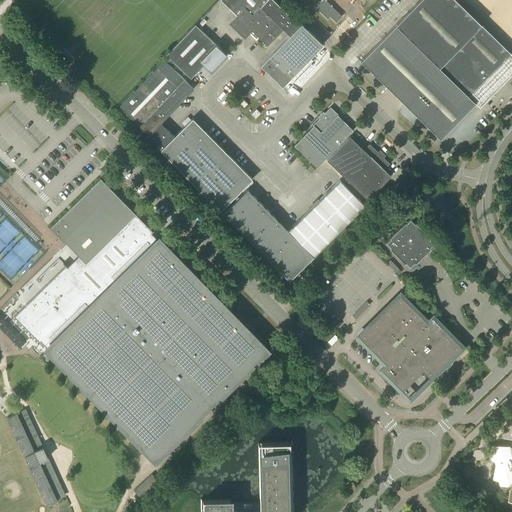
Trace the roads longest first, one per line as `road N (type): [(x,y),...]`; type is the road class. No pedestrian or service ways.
road 1 (unclassified): [(403,439),(0,29)]
road 2 (residential): [(485,180),(433,168),(332,72),(291,114)]
road 3 (residential): [(291,114),(246,71),(229,70),(212,86),(211,104),(257,149)]
